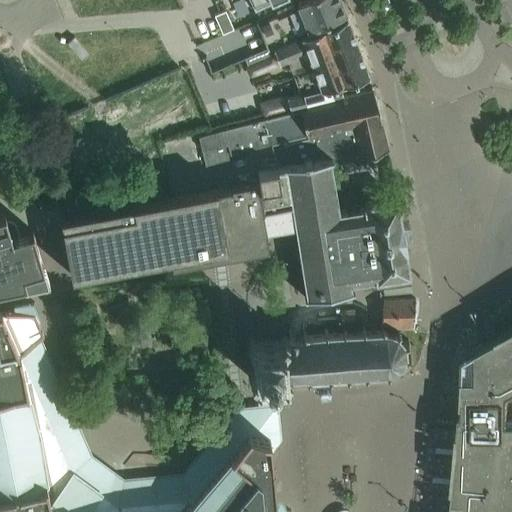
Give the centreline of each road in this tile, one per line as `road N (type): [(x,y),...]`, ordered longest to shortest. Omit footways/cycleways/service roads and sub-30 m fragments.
road 1 (unclassified): [(395,0),(437,79),(471,81),(490,49)]
road 2 (unknown): [(415,511),(417,453),(511,449)]
